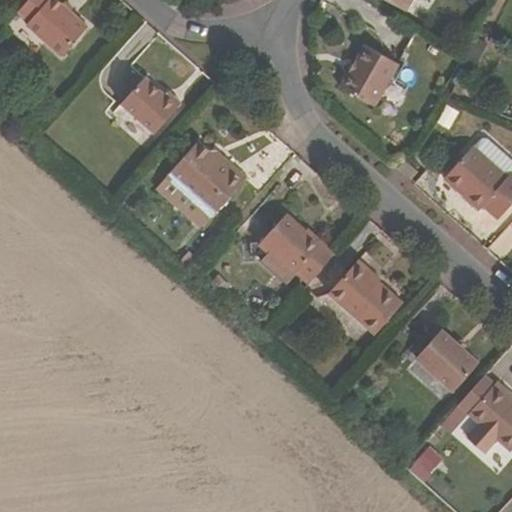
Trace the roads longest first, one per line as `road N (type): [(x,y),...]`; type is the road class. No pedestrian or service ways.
road 1 (residential): [(511,307),(304,121),(284,64),(282,30)]
road 2 (residential): [(282,30),(176,29),(142,0)]
